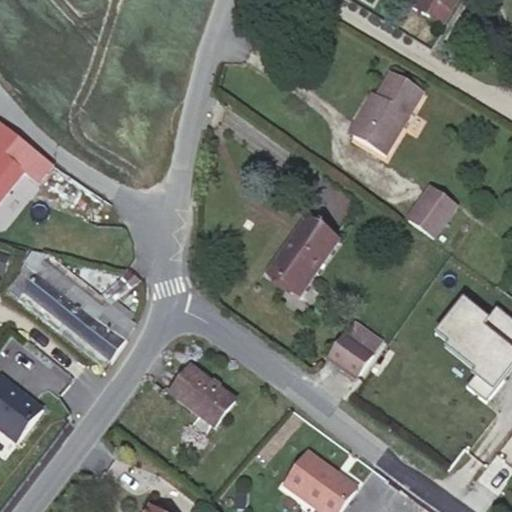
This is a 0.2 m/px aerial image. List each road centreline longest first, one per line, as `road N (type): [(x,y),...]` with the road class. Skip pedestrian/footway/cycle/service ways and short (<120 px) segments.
road 1 (residential): [(169,289),(457,511)]
road 2 (residential): [(19,511),(169,289)]
road 3 (residential): [(181,224),(222,0)]
road 4 (residential): [(0,96),(99,183),(181,224)]
road 5 (unknown): [(319,0),(511,105)]
